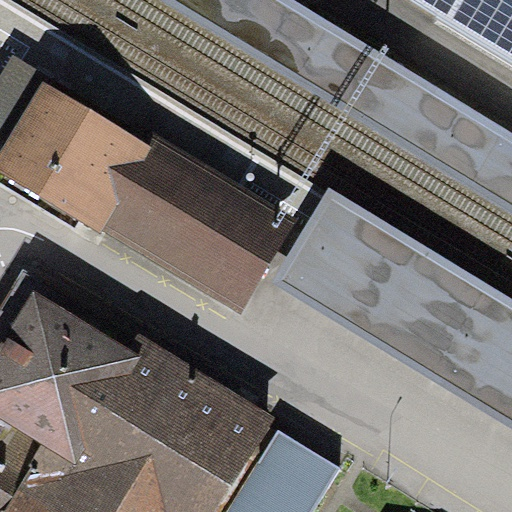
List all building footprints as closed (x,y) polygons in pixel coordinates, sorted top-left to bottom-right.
[(146,0),(511,222),(511,141),(280,0),(146,0)] [(511,0),(407,0),(511,60),(511,0)] [(0,173),(0,174),(95,231),(107,212),(235,289),(267,237),(44,102),(0,173)] [(272,290),(511,435),(511,305),(330,195),(272,290)] [(308,511),(338,460),(32,289),(0,346),(0,511),(308,511)]
